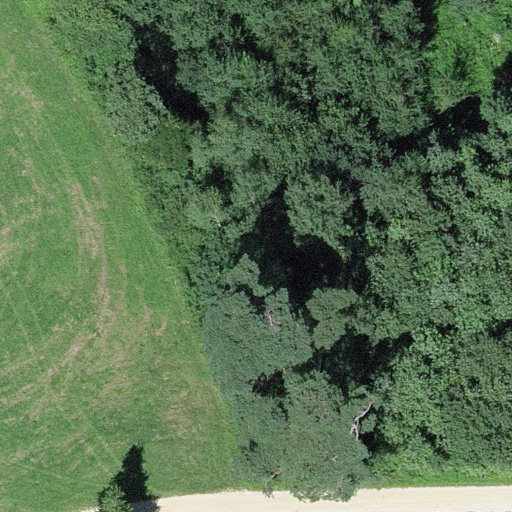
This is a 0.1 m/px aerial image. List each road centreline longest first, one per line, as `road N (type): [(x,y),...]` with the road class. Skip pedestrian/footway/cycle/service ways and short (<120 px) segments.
road 1 (track): [(511,82),(492,87),(206,298)]
road 2 (track): [(225,511),(511,503)]
